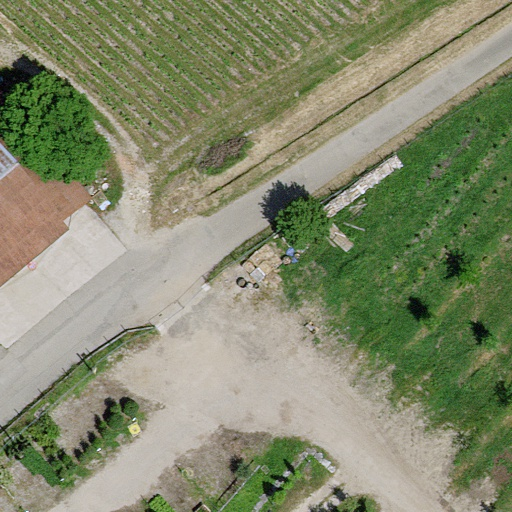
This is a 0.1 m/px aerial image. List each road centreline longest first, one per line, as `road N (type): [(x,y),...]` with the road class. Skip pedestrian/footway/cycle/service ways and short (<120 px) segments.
road 1 (unclassified): [(511,43),(130,293),(0,406)]
road 2 (track): [(411,511),(286,402),(286,356),(156,277)]
road 3 (track): [(130,293),(136,194),(117,141),(37,67),(0,61)]
